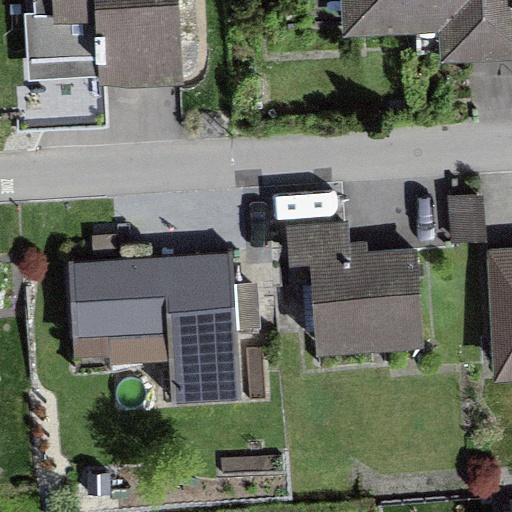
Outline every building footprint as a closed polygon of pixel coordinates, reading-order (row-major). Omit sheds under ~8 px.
[(32,0),(33,5),(24,6),(28,75),(92,71),(93,77),(184,72),(180,0),(32,0)] [(416,23),(417,49),(440,48),(440,52),(511,48),(511,0),(340,0),(342,27),(416,23)] [(485,189),(448,191),(451,238),(487,236),(485,189)] [(368,245),(368,236),(350,237),(349,215),(286,219),(288,260),(311,258),(316,345),(424,338),(418,242),(368,245)] [(159,362),(162,411),(264,406),(264,398),(266,398),(264,346),(248,347),(247,321),(240,321),(238,279),(248,278),(246,237),(215,238),(215,231),(172,233),(172,241),(120,243),(119,231),(91,232),(92,244),(58,246),(63,359),(93,357),(92,354),(101,353),(101,365),(159,362)] [(511,240),(486,242),(493,371),(504,370),(505,378),(511,377),(511,240)] [(116,474),(78,474),(78,498),(116,498),(116,474)] [(511,511),(511,492),(510,493),(511,507),(497,508),(497,511),(511,511)]
